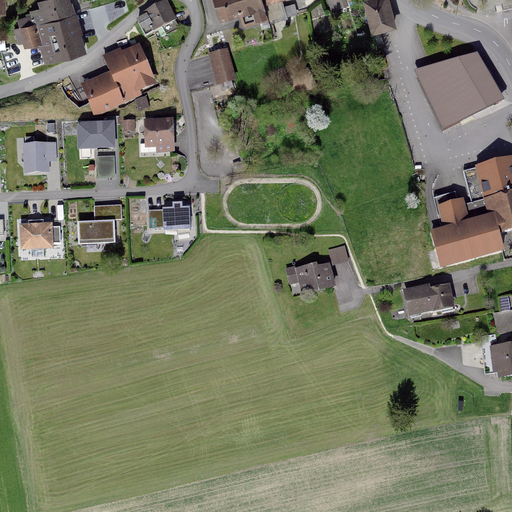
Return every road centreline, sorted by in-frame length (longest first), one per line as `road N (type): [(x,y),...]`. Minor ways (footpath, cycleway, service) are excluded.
road 1 (residential): [(190,183),(0,196)]
road 2 (residential): [(190,183),(179,70),(194,33),(190,0)]
road 3 (residential): [(155,0),(70,67),(0,91)]
road 4 (unclassified): [(511,68),(480,31),(410,0)]
